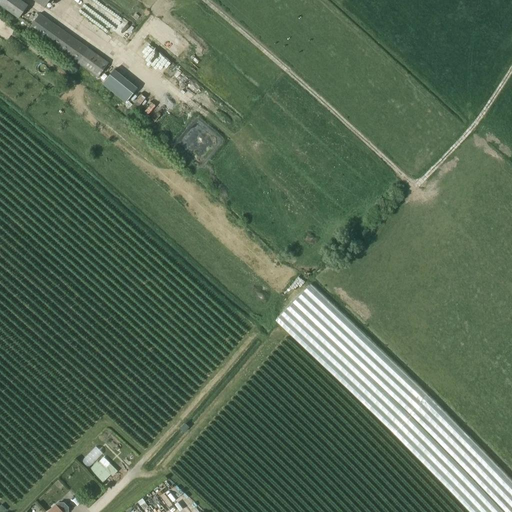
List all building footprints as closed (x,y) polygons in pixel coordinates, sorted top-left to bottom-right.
[(0,0),(0,11),(11,19),(13,15),(19,19),(28,6),(20,0),(0,0)] [(32,0),(44,8),(50,0),(32,0)] [(109,63),(64,31),(40,14),(29,29),(98,78),(109,63)] [(153,52),(158,58),(161,55),(146,38),(138,45),(149,56),(153,52)] [(133,63),(124,76),(158,99),(166,86),(133,63)] [(82,460),(88,467),(103,453),(97,446),(82,460)] [(105,469),(97,461),(89,470),(102,484),(111,475),(112,476),(117,472),(110,464),(105,469)] [(56,505),(55,504),(47,511),(68,511),(69,507),(64,503),(59,502),(56,505)]
